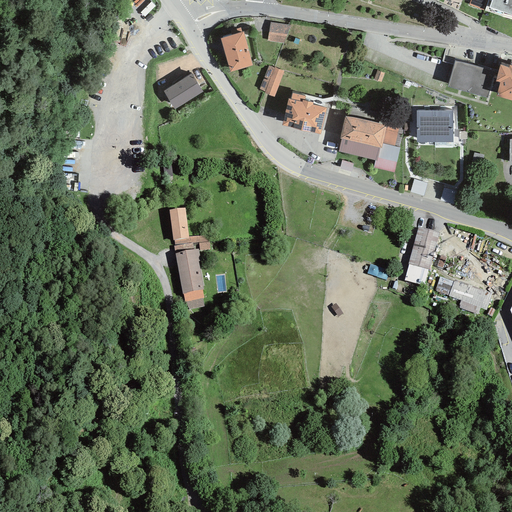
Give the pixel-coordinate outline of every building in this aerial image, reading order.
[(487,0),(470,0),(469,5),(483,10),(486,2),(487,2),(487,0)] [(511,0),(487,0),(487,2),(484,10),(502,16),(503,12),(511,14),(511,0)] [(290,25),(270,22),(267,41),(283,43),(290,25)] [(230,71),(253,65),(243,31),(220,38),(230,71)] [(494,71),(455,60),(448,85),(487,96),(489,90),(492,77),(494,71)] [(500,64),(496,78),(492,77),(489,90),(497,92),(496,95),(511,99),(511,64),(509,64),(508,66),(500,64)] [(284,70),(274,66),(264,93),(274,97),(284,70)] [(384,72),(377,69),(373,79),(381,82),(384,72)] [(192,73),(163,90),(174,109),(203,91),(192,73)] [(320,134),(326,107),(313,104),(313,102),(302,99),(302,101),(288,98),(282,125),(320,134)] [(452,111),(416,111),(416,142),(453,142),(452,111)] [(389,114),(386,125),(381,147),(380,147),(377,160),(375,159),(373,167),(394,172),(400,147),(399,146),(402,131),(402,128),(399,127),(401,117),(389,114)] [(386,125),(345,115),(345,117),(344,117),(337,147),(339,148),(338,151),(375,159),(377,160),(380,147),(381,147),(386,125)] [(415,174),(412,187),(425,190),(428,177),(415,174)] [(444,184),(442,196),(455,199),(457,187),(444,184)] [(185,213),(168,215),(171,247),(208,243),(208,238),(188,240),(185,213)] [(439,236),(418,231),(408,268),(404,284),(424,289),(428,273),(429,274),(439,236)] [(209,244),(198,245),(199,253),(210,252),(209,244)] [(193,245),(173,249),(183,299),(203,295),(198,267),(201,266),(198,254),(195,255),(193,245)] [(492,297),(454,283),(454,284),(439,279),(436,289),(450,294),(448,299),(461,303),(459,310),(478,317),(480,311),(486,313),(492,297)]
